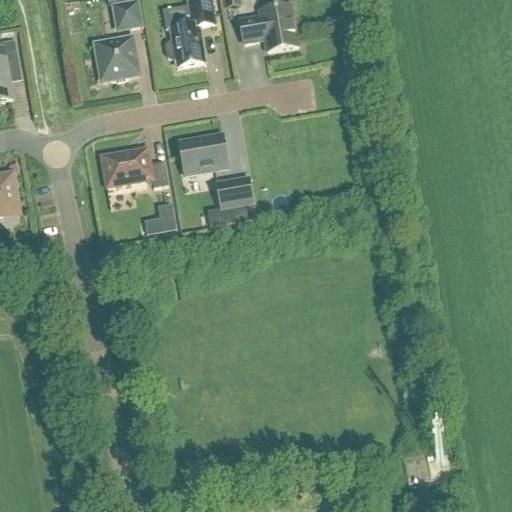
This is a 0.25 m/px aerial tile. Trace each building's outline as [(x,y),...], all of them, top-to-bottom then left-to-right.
[(222,0),(225,13),(238,11),(235,0),(222,0)] [(205,68),(199,33),(215,30),(210,3),(188,6),(189,12),(163,16),(166,36),(171,35),(173,48),(168,48),(166,52),(168,63),(171,65),(176,64),(177,73),(205,68)] [(112,12),(117,37),(143,33),(138,7),(112,12)] [(265,46),(267,58),(299,53),(291,11),(260,16),(261,23),(240,26),(244,50),(265,46)] [(126,85),(128,82),(138,80),(132,45),(96,51),(99,64),(96,67),(98,77),(101,79),(103,86),(113,85),(116,87),(126,85)] [(0,108),(13,106),(9,81),(21,79),(16,47),(0,49),(0,108)] [(179,149),(185,181),(228,173),(223,142),(179,149)] [(151,170),(148,155),(102,163),(107,194),(152,186),(154,194),(168,192),(164,168),(151,170)] [(0,222),(4,221),(3,216),(20,213),(14,179),(0,181),(0,222)] [(217,190),(222,215),(226,214),(229,230),(255,225),(248,184),(231,187),(217,190)] [(172,210),(158,213),(160,225),(174,222),(172,210)] [(91,504),(92,511),(109,511),(107,501),(91,504)]
